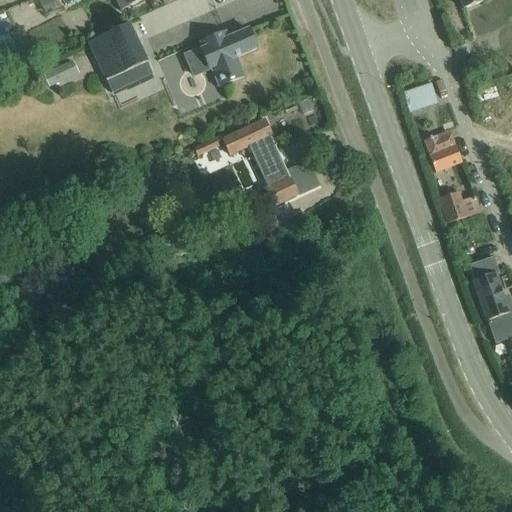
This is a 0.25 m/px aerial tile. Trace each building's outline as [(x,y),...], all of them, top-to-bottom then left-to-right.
[(61,0),(66,9),(86,0),(114,0),(119,11),(131,6),(142,0),(61,0)] [(192,0),(181,5),(186,16),(208,6),(205,0),(192,0)] [(482,4),(480,0),(458,0),(463,11),(482,4)] [(0,10),(0,39),(15,32),(4,8),(0,10)] [(88,45),(106,83),(145,64),(127,26),(88,45)] [(202,49),(184,57),(194,79),(211,71),(219,89),(244,78),(236,59),(257,51),(248,31),(228,39),(225,34),(200,44),(202,49)] [(60,65),(65,78),(80,71),(74,59),(60,65)] [(414,111),(441,102),(434,81),(408,89),(414,111)] [(230,157),(248,149),(267,190),(263,191),(272,210),(298,198),(270,138),(271,138),(263,121),(223,140),(222,137),(194,150),(197,158),(224,145),(230,157)] [(430,141),(423,143),(431,165),(435,174),(461,163),(455,147),(454,147),(454,145),(452,142),(450,137),(445,139),(437,142),(436,138),(432,140),(431,139),(429,139),(430,141)] [(440,201),(449,225),(479,214),(475,203),(463,207),(458,194),(440,201)] [(183,230),(147,247),(157,269),(193,252),(183,230)] [(19,246),(9,251),(14,262),(25,257),(19,246)] [(493,259),(468,268),(495,346),(511,339),(511,316),(511,315),(511,314),(511,313),(506,298),(503,299),(495,277),(499,275),(493,259)] [(33,276),(27,264),(3,274),(8,287),(33,276)]
